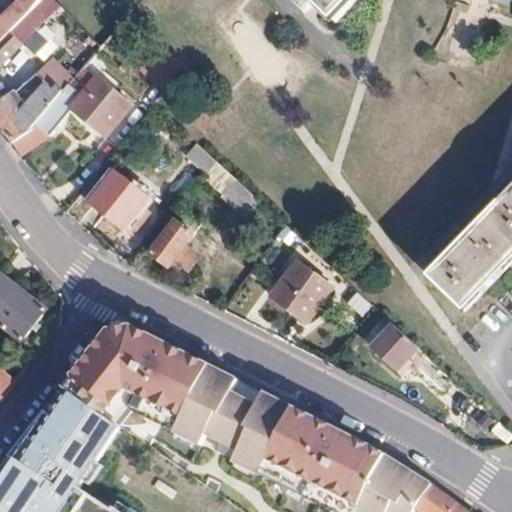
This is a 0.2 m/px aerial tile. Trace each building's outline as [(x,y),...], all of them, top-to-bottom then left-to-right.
[(0,69),(62,7),(55,0),(43,0),(0,43),(0,69)] [(0,43),(43,0),(17,0),(0,18),(0,43)] [(313,0),(337,22),(359,0),(313,0)] [(468,52),(481,20),(462,12),(449,44),(468,52)] [(116,34),(102,47),(118,64),(132,51),(116,34)] [(139,89),(156,105),(185,72),(171,59),(158,73),(156,71),(139,89)] [(52,137),(63,123),(73,111),(80,116),(107,138),(133,106),(98,78),(82,96),(75,90),(98,65),(91,60),(64,91),(29,131),(25,134),(26,137),(13,145),(22,159),(52,137)] [(17,90),(0,101),(0,123),(13,145),(26,137),(25,134),(29,131),(64,91),(58,86),(54,90),(39,76),(19,94),(17,90)] [(73,111),(63,123),(69,128),(80,116),(73,111)] [(219,163),(186,133),(179,140),(192,152),(188,157),(207,175),(219,163)] [(207,175),(205,178),(224,196),(238,181),(219,163),(207,175)] [(128,231),(145,209),(153,199),(118,170),(90,205),(126,234),(128,231)] [(238,181),(224,196),(222,197),(245,218),(261,202),(238,181)] [(199,186),(193,203),(207,209),(214,192),(199,186)] [(511,192),(431,277),(466,312),(511,265),(511,192)] [(150,214),(145,209),(128,231),(134,235),(150,214)] [(177,221),(195,235),(205,223),(186,209),(177,221)] [(195,235),(177,221),(151,254),(170,269),(176,261),(189,272),(200,257),(186,246),(195,235)] [(288,227),(280,236),(295,249),(303,241),(288,227)] [(273,273),(288,247),(275,239),(260,265),(273,273)] [(336,287),(298,261),(272,297),(309,324),(336,287)] [(47,310),(1,273),(0,273),(0,324),(23,342),(47,310)] [(358,294),(348,305),(363,318),(373,306),(358,294)] [(308,511),(393,511),(416,485),(142,325),(112,328),(0,479),(0,511),(96,511),(79,500),(141,426),(308,511)] [(421,349),(395,326),(373,349),(399,373),(421,349)] [(0,369),(0,394),(4,398),(16,382),(0,369)] [(495,421),(484,411),(478,417),(489,428),(495,421)] [(471,511),(435,485),(420,507),(418,511),(419,511),(471,511)]
